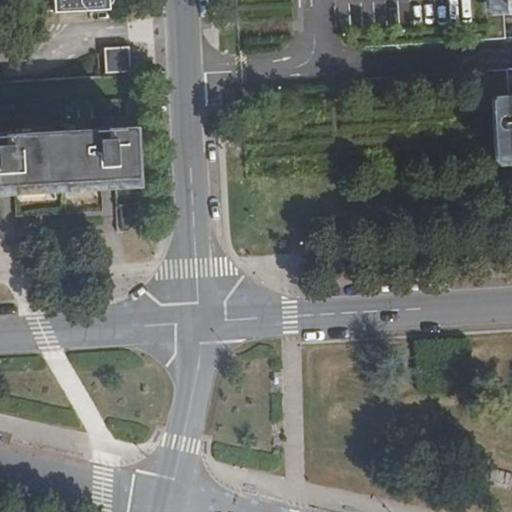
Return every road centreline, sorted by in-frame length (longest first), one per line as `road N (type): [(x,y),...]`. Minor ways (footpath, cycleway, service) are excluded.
road 1 (tertiary): [(200,321),(180,0)]
road 2 (tertiary): [(511,303),(200,321)]
road 3 (tertiary): [(200,321),(0,333)]
road 4 (tertiary): [(169,501),(198,371),(200,321)]
road 5 (unclassified): [(0,463),(169,501)]
road 6 (unknown): [(310,59),(477,57)]
